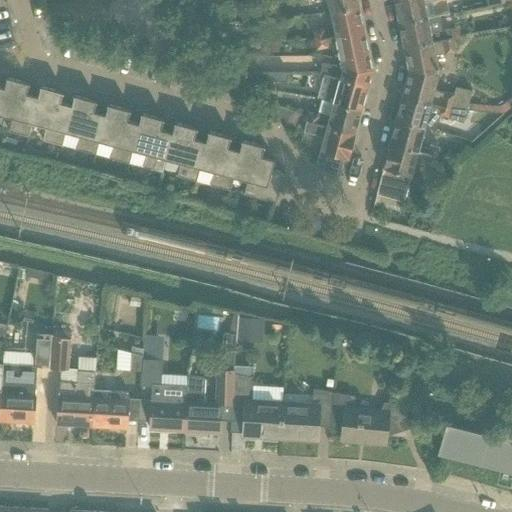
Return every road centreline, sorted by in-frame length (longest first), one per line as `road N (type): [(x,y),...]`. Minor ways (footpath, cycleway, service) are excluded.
road 1 (tertiary): [(442,511),(0,476)]
road 2 (residential): [(349,215),(316,206),(272,132),(36,65)]
road 3 (residential): [(349,215),(388,73),(373,0)]
